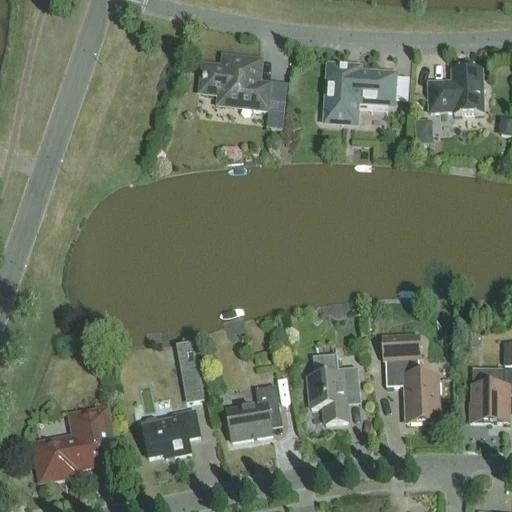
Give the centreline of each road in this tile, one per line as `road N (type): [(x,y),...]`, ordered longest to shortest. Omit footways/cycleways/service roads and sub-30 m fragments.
road 1 (residential): [(146,0),(323,38),(511,37)]
road 2 (unclassified): [(0,298),(102,0)]
road 3 (residential): [(150,511),(360,470),(455,465)]
